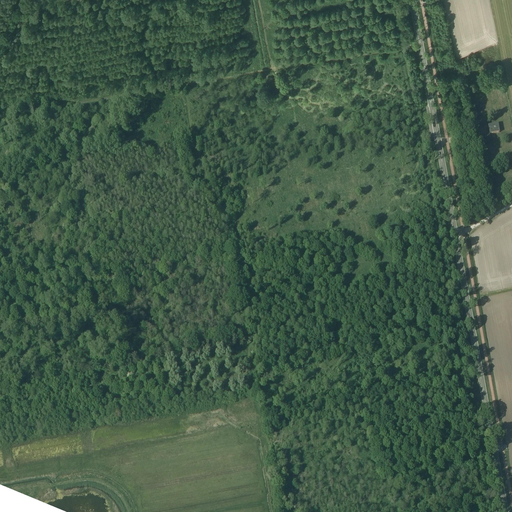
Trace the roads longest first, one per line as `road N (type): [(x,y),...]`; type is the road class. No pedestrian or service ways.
road 1 (track): [(182,84),(404,46),(462,377)]
road 2 (primary): [(505,511),(412,0)]
road 3 (track): [(0,117),(182,84)]
road 4 (track): [(358,396),(462,377),(466,397),(484,396)]
